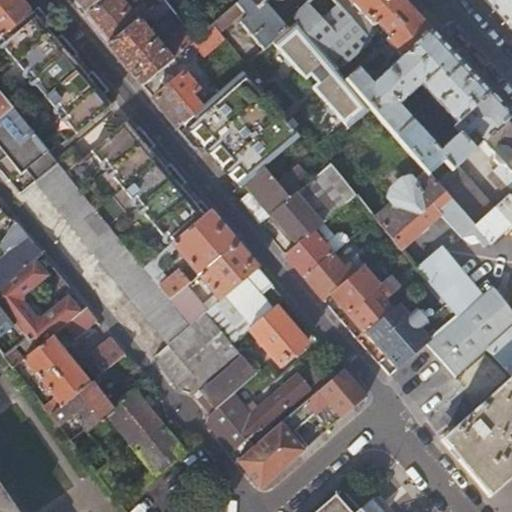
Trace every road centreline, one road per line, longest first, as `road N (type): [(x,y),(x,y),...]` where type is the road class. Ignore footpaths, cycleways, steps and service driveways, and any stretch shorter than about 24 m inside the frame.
road 1 (residential): [(399,422),(46,0)]
road 2 (residential): [(0,182),(260,511)]
road 3 (residential): [(290,511),(399,422)]
